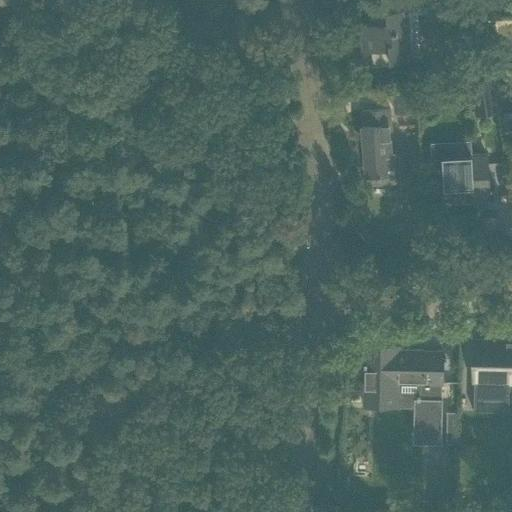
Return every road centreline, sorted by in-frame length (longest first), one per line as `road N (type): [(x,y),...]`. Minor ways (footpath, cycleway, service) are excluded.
road 1 (track): [(310,303),(187,306),(133,328),(58,387),(0,398)]
road 2 (residential): [(311,288),(298,0)]
road 3 (residential): [(304,511),(311,288)]
road 4 (residential): [(311,288),(511,277)]
